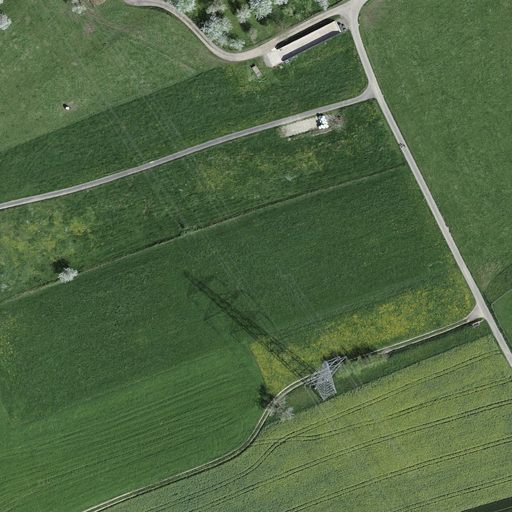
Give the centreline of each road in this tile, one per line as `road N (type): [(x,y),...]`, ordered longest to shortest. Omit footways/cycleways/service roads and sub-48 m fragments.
road 1 (track): [(486,313),(304,380),(278,397),(228,456),(89,511)]
road 2 (track): [(375,91),(0,207)]
road 3 (track): [(511,362),(375,91),(347,8)]
